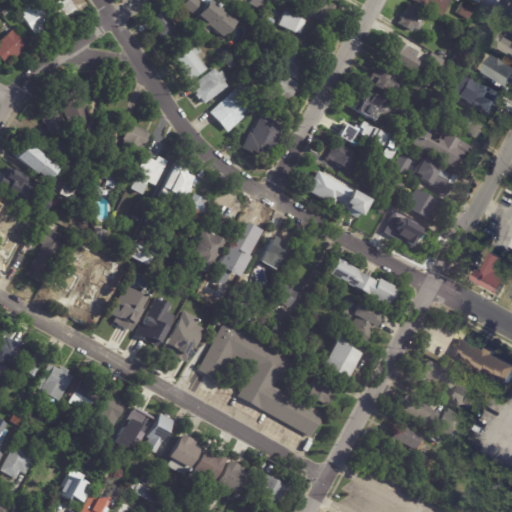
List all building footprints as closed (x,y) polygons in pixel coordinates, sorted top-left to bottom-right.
[(36,0),(51,22),(42,28),(43,29),(34,35),(22,17),(24,16),(20,10),(24,8),(19,0),(31,0),(32,2),(36,0)] [(67,0),(74,10),(63,17),(63,16),(55,21),(41,0),(67,0)] [(197,0),(202,5),(207,0),(213,5),(214,3),(237,22),(223,38),(207,25),(206,27),(181,6),(185,0),(197,0)] [(266,0),(261,11),(248,5),(250,0),(266,0)] [(324,0),(341,10),(338,15),(341,17),(334,28),(308,13),(315,0),(324,0)] [(450,0),(441,17),(411,0),(450,0)] [(501,0),(496,10),(476,1),(476,0),(501,0)] [(462,2),(474,8),(468,19),(456,13),(462,2)] [(421,13),(416,22),(421,25),(418,31),(414,28),(411,33),(397,24),(401,19),(399,18),(403,13),(404,14),(410,5),(422,13),(421,13)] [(167,18),(176,32),(162,41),(148,21),(166,9),(171,15),(167,18)] [(254,11),(259,14),(255,22),(250,19),(254,11)] [(304,31),(302,35),(300,33),(299,35),(295,33),(294,33),(278,25),(284,11),(305,21),(305,22),(308,23),(304,31)] [(180,13),(187,21),(182,24),(176,17),(180,13)] [(265,15),(274,20),(270,27),(261,22),(265,15)] [(474,27),(486,34),(481,41),(470,35),(474,27)] [(23,47),(18,51),(20,54),(6,67),(0,60),(0,43),(1,43),(0,42),(0,40),(11,30),(24,45),(23,47)] [(511,36),(511,56),(499,50),(508,34),(511,36)] [(244,49),(251,36),(264,44),(257,56),(244,49)] [(407,45),(410,46),(408,50),(414,53),(413,57),(407,69),(389,59),(390,55),(383,51),(391,36),(407,45)] [(302,77),(297,74),(294,81),(299,84),(282,114),(258,101),(275,70),(283,75),(287,69),(272,60),(284,39),(297,46),(294,53),(307,61),(304,66),(307,68),(302,77)] [(206,70),(190,82),(175,61),(196,45),(204,57),(199,61),(206,70)] [(223,62),(234,53),(241,62),(230,70),(223,62)] [(511,81),(508,88),(482,73),(482,72),(479,69),(488,54),(492,57),(492,55),(498,59),(499,58),(509,64),(508,65),(511,67),(511,81)] [(456,55),(465,60),(461,66),(453,60),(456,55)] [(393,72),(396,74),(391,83),(396,86),(390,97),(371,87),(372,85),(368,82),(375,70),(377,72),(381,65),(393,72)] [(227,87),(203,104),(199,99),(197,100),(194,96),(196,94),(194,92),(199,88),(195,83),(214,69),(218,74),(221,71),(227,80),(224,82),(227,87)] [(413,80),(430,90),(426,97),(409,87),(413,80)] [(497,94),(494,100),(499,103),(497,107),(499,107),(496,112),(495,111),(491,117),(465,102),(476,82),(497,94)] [(216,122),(208,114),(239,86),(254,103),(241,115),(244,118),(226,134),(216,122)] [(76,92),(90,119),(70,129),(55,99),(75,90),(76,92)] [(355,106),(357,102),(359,103),(360,101),(361,102),(366,94),(370,96),(370,95),(380,101),(378,106),(380,107),(371,123),(354,113),(355,111),(353,110),(355,106)] [(59,155),(38,112),(53,105),(74,148),(59,155)] [(410,113),(405,121),(403,120),(401,124),(390,118),(397,106),(410,113)] [(435,114),(444,118),(441,125),(432,120),(435,114)] [(483,130),(478,139),(458,127),(466,114),(486,125),(483,130)] [(275,146),(271,154),(268,152),(263,162),(240,149),(249,134),(251,135),(261,117),(282,128),(274,142),(277,143),(275,146)] [(358,123),(366,127),(355,148),(336,137),(344,124),(347,126),(350,121),(351,122),(353,120),(358,123)] [(147,132),(149,134),(142,149),(141,148),(137,156),(136,155),(134,161),(120,155),(123,149),(121,148),(124,141),(122,140),(130,124),(147,132)] [(466,159),(466,160),(461,157),(459,161),(457,160),(455,163),(453,162),(449,168),(410,145),(418,130),(428,136),(425,140),(434,146),(437,140),(438,141),(443,132),(472,148),(466,159)] [(388,136),(398,142),(394,149),(383,143),(388,136)] [(83,140),(95,142),(93,153),(80,151),(82,140),(83,140)] [(361,170),(357,167),(353,175),(331,163),(335,156),(325,151),(331,141),(366,160),(361,170)] [(48,181),(46,182),(36,173),(34,175),(14,158),(15,158),(12,155),(23,142),(26,145),(26,144),(46,160),(46,161),(56,170),(48,181)] [(155,148),(156,149),(152,158),(156,159),(157,158),(166,162),(154,187),(146,183),(145,186),(133,180),(144,158),(142,158),(149,145),(155,148)] [(411,159),(398,155),(393,170),(405,174),(411,159)] [(446,195),(432,186),(431,188),(428,186),(429,185),(419,179),(421,176),(416,173),(421,165),(424,167),(426,164),(428,165),(430,161),(440,167),(435,176),(451,186),(446,195)] [(101,165),(120,170),(115,186),(114,186),(113,189),(105,186),(107,180),(102,178),(102,179),(95,177),(99,164),(101,165)] [(0,175),(0,171),(3,167),(7,170),(9,167),(29,181),(19,195),(13,190),(12,191),(0,181),(0,179),(2,177),(0,175)] [(178,169),(187,174),(186,176),(193,180),(184,195),(174,189),(170,195),(162,190),(165,184),(162,182),(170,167),(175,170),(176,168),(178,169)] [(78,172),(86,179),(81,184),(73,177),(78,172)] [(328,179),(351,192),(351,193),(367,202),(359,218),(358,218),(357,219),(344,212),(345,210),(341,208),(342,206),(336,203),(333,207),(306,192),(317,172),(329,178),(328,179)] [(399,193),(384,185),(391,174),(405,182),(399,193)] [(360,185),(364,176),(377,183),(372,193),(360,186),(360,185)] [(60,195),(58,195),(63,183),(76,189),(71,200),(60,195)] [(102,189),(98,196),(92,193),(95,186),(102,189)] [(438,212),(431,223),(406,207),(407,207),(403,204),(413,189),(416,191),(417,190),(442,205),(438,212)] [(200,198),(210,204),(199,224),(190,219),(189,221),(181,217),(194,194),(200,198)] [(25,229),(22,235),(15,231),(0,260),(0,223),(8,208),(30,220),(25,229)] [(55,208),(65,214),(60,222),(50,217),(55,208)] [(138,211),(142,213),(138,222),(133,220),(138,211)] [(227,223),(222,232),(210,225),(217,214),(229,220),(227,223)] [(412,222),(408,228),(409,229),(410,228),(424,236),(420,242),(421,243),(419,246),(418,246),(413,255),(399,247),(406,235),(400,231),(403,226),(396,222),(400,215),(412,222)] [(242,221),(263,232),(240,274),(225,265),(238,241),(234,239),(237,236),(232,234),(240,220),(242,221)] [(36,255),(41,246),(34,242),(42,227),(64,239),(39,284),(24,276),(36,255)] [(94,229),(105,232),(102,243),(91,240),(94,229)] [(215,235),(219,237),(218,239),(222,241),(218,248),(217,247),(215,252),(217,253),(207,271),(205,270),(203,273),(192,268),(197,259),(190,256),(198,241),(196,240),(201,231),(209,235),(211,233),(215,235)] [(124,236),(130,239),(127,247),(121,244),(124,236)] [(262,256),(272,237),(290,248),(280,266),(262,256)] [(86,263),(83,268),(76,265),(59,296),(45,288),(69,242),(91,254),(86,263)] [(500,269),(499,271),(509,277),(500,296),(473,281),(479,271),(481,273),(483,270),(482,269),(483,267),(484,268),(488,259),(489,257),(490,257),(492,254),(503,260),(505,255),(511,258),(511,263),(511,265),(504,261),(500,269)] [(358,270),(363,273),(362,275),(364,276),(365,275),(369,277),(369,278),(374,281),(376,277),(386,282),(390,284),(389,287),(393,289),(385,305),(372,298),(373,296),(369,294),(368,296),(350,285),(349,286),(343,282),(344,281),(336,277),(335,278),(326,273),(335,257),(354,268),(352,270),(355,272),(355,271),(357,272),(358,270)] [(97,289),(102,279),(95,275),(104,261),(125,273),(100,318),(85,310),(97,289)] [(292,290),(291,293),(294,295),(286,310),(274,303),(272,307),(265,304),(268,299),(267,298),(275,282),(279,284),(282,277),(295,284),(292,290)] [(169,296),(170,295),(172,296),(171,298),(176,301),(171,311),(138,292),(127,312),(117,306),(128,287),(135,291),(141,280),(150,285),(151,284),(152,284),(151,287),(169,296)] [(146,296),(122,285),(106,318),(130,330),(146,296)] [(165,312),(169,305),(154,297),(134,334),(157,345),(172,316),(165,312)] [(247,323),(232,315),(240,300),(255,308),(247,323)] [(187,335),(177,353),(156,341),(178,302),(199,314),(187,335)] [(382,314),(365,344),(347,333),(352,324),(340,317),(344,309),(352,314),(359,302),(382,314)] [(303,318),(312,323),(310,327),(301,322),(303,318)] [(289,331),(281,345),(267,336),(275,323),(289,331)] [(311,437),(309,439),(236,399),(253,367),(232,356),(218,382),(197,371),(223,324),(240,333),(240,332),(246,336),(245,337),(256,343),(256,342),(261,344),(260,346),(295,364),(284,385),(276,381),(272,388),(322,415),(318,424),(319,424),(318,427),(316,426),(311,437)] [(7,336),(22,343),(9,368),(0,364),(0,354),(2,351),(0,349),(0,347),(6,335),(7,336)] [(350,343),(347,348),(356,353),(342,380),(318,367),(335,335),(350,343)] [(482,346),(488,349),(489,347),(497,351),(496,354),(511,362),(511,379),(510,383),(499,377),(498,380),(487,374),(486,376),(474,370),(475,367),(465,362),(466,359),(455,353),(464,337),(482,346)] [(40,358),(35,368),(37,369),(34,376),(15,366),(24,349),(41,357),(40,358)] [(450,400),(452,397),(450,396),(453,390),(448,387),(448,386),(443,383),(440,390),(417,377),(427,360),(475,386),(471,393),(478,397),(470,411),(450,400)] [(53,366),(59,369),(60,366),(68,370),(66,373),(72,376),(58,401),(54,399),(52,403),(40,396),(42,392),(42,391),(39,396),(34,394),(37,388),(36,388),(49,364),(53,366)] [(334,381),(327,393),(331,395),(325,406),(306,395),(310,388),(307,387),(313,376),(317,378),(320,373),(334,381)] [(83,381),(86,383),(87,381),(94,385),(92,387),(98,390),(86,412),(67,402),(71,396),(67,394),(74,381),(78,384),(80,380),(83,381)] [(27,395),(23,404),(16,401),(21,392),(27,395)] [(420,402),(431,407),(430,409),(441,414),(443,410),(446,412),(448,408),(468,420),(459,436),(451,431),(448,437),(399,411),(403,404),(400,403),(406,392),(421,400),(420,402)] [(115,396),(121,400),(119,403),(124,406),(111,430),(93,420),(108,393),(115,396)] [(146,414),(147,415),(141,428),(144,430),(138,442),(136,440),(129,451),(114,443),(134,407),(146,414)] [(29,409),(35,412),(32,418),(26,414),(29,409)] [(40,413),(45,416),(42,422),(37,419),(40,413)] [(163,417),(164,415),(169,418),(168,420),(172,421),(167,431),(170,432),(163,445),(161,444),(153,459),(142,453),(149,440),(146,439),(159,415),(163,417)] [(67,435),(59,431),(64,423),(71,428),(67,435)] [(410,429),(421,435),(414,450),(391,437),(395,431),(396,432),(400,424),(410,429)] [(104,427),(110,431),(103,442),(97,438),(104,427)] [(182,435),(189,439),(188,439),(192,441),(190,445),(197,449),(187,467),(188,467),(183,475),(166,466),(171,458),(166,456),(179,433),(182,435)] [(429,439),(433,433),(440,437),(437,443),(429,439)] [(59,436),(65,440),(62,445),(56,441),(59,436)] [(97,442),(104,446),(100,450),(94,446),(97,442)] [(25,474),(20,471),(15,479),(0,470),(11,450),(32,462),(25,474)] [(212,452),(213,452),(223,457),(209,481),(207,480),(203,486),(187,477),(189,473),(188,473),(200,451),(207,454),(210,450),(212,452)] [(34,490),(32,489),(28,497),(23,494),(27,486),(25,485),(40,458),(62,471),(53,487),(45,482),(44,484),(39,481),(34,490)] [(229,461),(239,467),(237,471),(244,475),(230,501),(213,492),(217,484),(214,482),(226,459),(229,461)] [(264,465),(262,468),(256,464),(258,460),(265,463),(264,465)] [(127,473),(132,464),(141,468),(140,470),(153,477),(149,484),(136,478),(127,473)] [(87,467),(96,472),(95,473),(97,474),(93,480),(92,480),(91,480),(82,475),(87,467)] [(264,474),(284,484),(284,483),(289,486),(286,491),(283,488),(276,500),(275,500),(272,506),(250,494),(256,483),(254,483),(260,472),(264,474)] [(80,501),(80,502),(73,498),(70,503),(56,496),(68,474),(89,485),(80,501)] [(136,493),(134,492),(138,485),(139,485),(140,483),(147,487),(146,488),(157,494),(153,503),(136,493)] [(123,491),(110,511),(78,511),(83,505),(84,505),(90,495),(96,498),(98,499),(101,494),(106,497),(108,495),(109,496),(115,486),(123,491)] [(121,503),(122,503),(123,502),(135,509),(133,511),(113,511),(115,509),(114,508),(118,501),(121,503)] [(266,511),(239,511),(240,511),(243,506),(244,506),(246,502),(266,511)]
